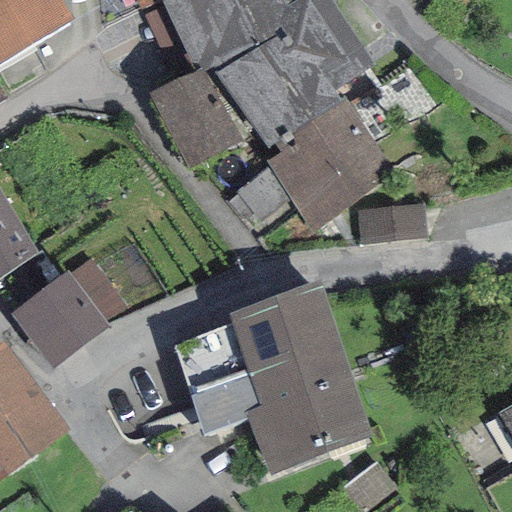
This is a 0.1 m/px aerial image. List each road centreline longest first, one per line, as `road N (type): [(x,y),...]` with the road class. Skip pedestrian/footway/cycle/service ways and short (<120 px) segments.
road 1 (residential): [(511,208),(461,241),(423,253),(288,268),(181,309),(123,350),(105,377),(96,418),(102,449)]
road 2 (residential): [(0,320),(102,449)]
road 3 (residential): [(380,0),(511,99)]
